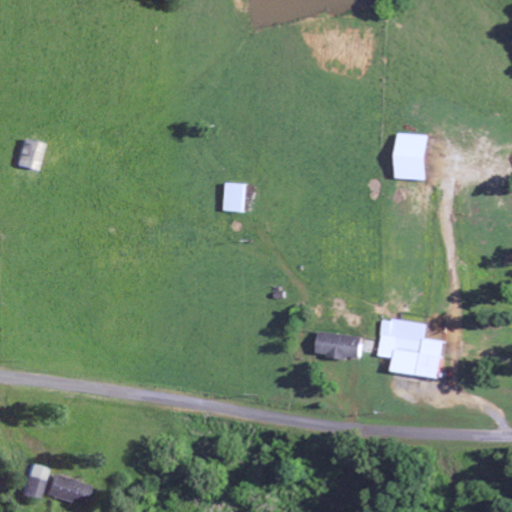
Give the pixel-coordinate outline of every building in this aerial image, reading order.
[(46,144),(24,139),(18,166),(39,171),(46,144)] [(251,213),(253,185),(231,184),(229,212),(251,213)] [(399,373),(446,378),(451,341),(430,338),(430,341),(395,336),(397,321),(388,320),(384,356),(400,358),(399,373)] [(321,354),(365,360),(368,337),(324,331),(321,354)] [(24,495),(40,498),(47,467),(30,464),(24,495)] [(45,493),(81,506),(88,486),(52,473),(45,493)]
